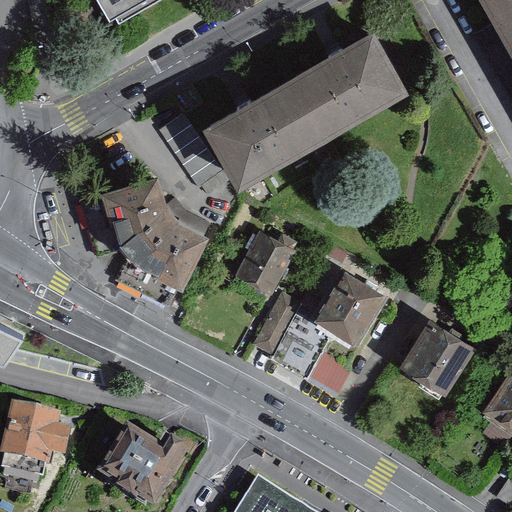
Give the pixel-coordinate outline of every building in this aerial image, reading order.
[(96,0),(105,16),(135,0),(96,0)] [(511,0),(488,0),(511,42),(511,0)] [(201,119),(235,181),(408,86),(373,24),(201,119)] [(172,307),(207,235),(178,221),(168,208),(160,181),(83,201),(99,258),(126,250),(131,257),(117,281),(172,307)] [(299,244),(264,227),(240,276),(275,294),(299,244)] [(319,313),(315,319),(336,331),(360,345),(390,293),(345,267),(319,313)] [(284,293),(254,344),(274,355),(303,304),(284,293)] [(303,304),(274,355),(272,358),(308,379),(323,353),(336,331),(315,319),(319,313),(303,304)] [(401,366),(448,394),(477,345),(431,317),(401,366)] [(0,325),(0,358),(9,361),(25,337),(0,325)] [(323,353),(308,379),(340,397),(355,371),(323,353)] [(511,369),(485,410),(511,428),(511,369)] [(60,416),(9,405),(0,446),(0,457),(49,468),(52,457),(65,460),(72,431),(58,429),(60,416)] [(171,482),(174,477),(183,462),(182,462),(188,453),(170,442),(165,451),(127,428),(97,479),(153,511),(171,482)] [(306,511),(260,482),(241,511),(306,511)]
